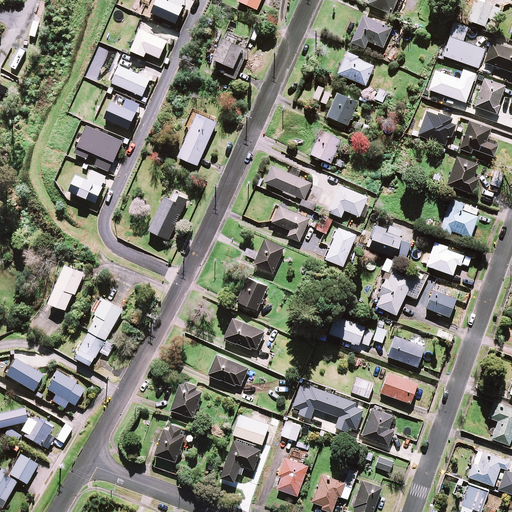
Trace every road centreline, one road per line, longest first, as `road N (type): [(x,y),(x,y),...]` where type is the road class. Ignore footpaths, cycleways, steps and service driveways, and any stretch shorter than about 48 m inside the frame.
road 1 (residential): [(185,277),(122,252),(104,221),(202,0)]
road 2 (residential): [(309,0),(185,277)]
road 3 (residential): [(411,511),(511,228)]
road 4 (residential): [(185,277),(84,461)]
road 5 (residential): [(220,511),(84,461)]
